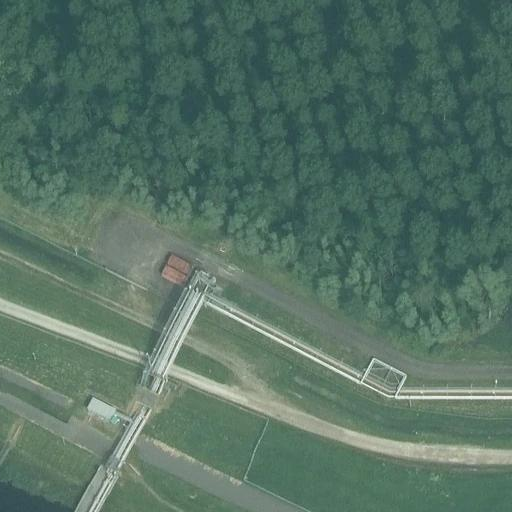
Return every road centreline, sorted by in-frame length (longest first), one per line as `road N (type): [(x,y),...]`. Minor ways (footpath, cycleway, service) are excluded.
road 1 (unclassified): [(0,318),(429,466),(511,462)]
road 2 (unknown): [(511,391),(411,366),(168,252)]
